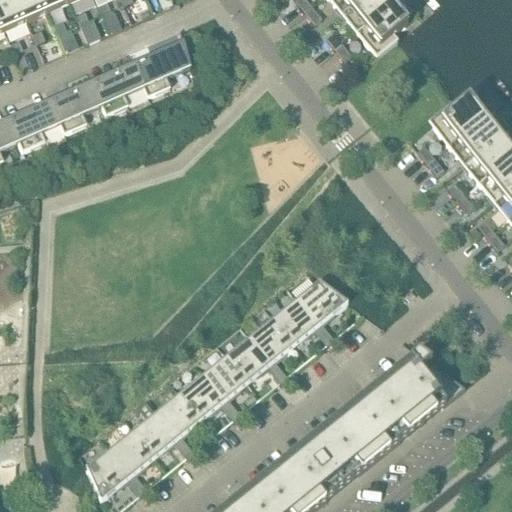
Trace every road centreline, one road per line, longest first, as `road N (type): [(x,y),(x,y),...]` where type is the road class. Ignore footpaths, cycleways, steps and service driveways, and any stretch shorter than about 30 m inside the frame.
road 1 (residential): [(463,288),(230,4)]
road 2 (residential): [(463,288),(174,511)]
road 3 (residential): [(230,4),(0,104)]
road 4 (unclassified): [(511,409),(383,511)]
